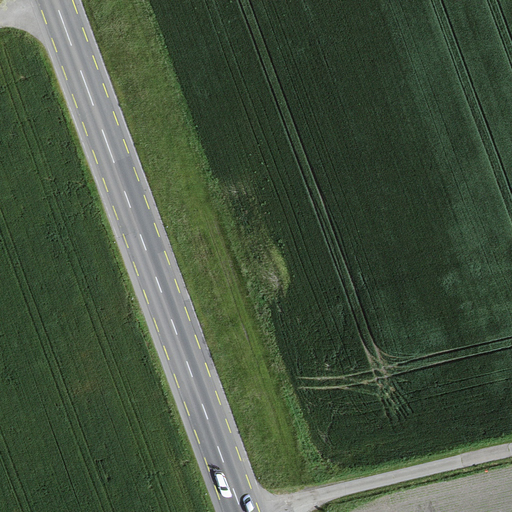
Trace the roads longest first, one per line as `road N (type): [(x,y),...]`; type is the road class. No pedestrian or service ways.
road 1 (primary): [(241,511),(54,0)]
road 2 (track): [(511,449),(254,511)]
